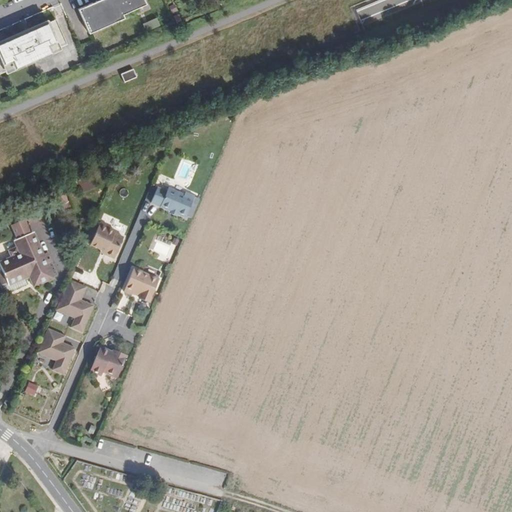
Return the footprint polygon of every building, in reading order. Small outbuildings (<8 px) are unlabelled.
[(118,24),(107,0),(75,14),(86,38),(118,24)] [(143,9),(139,0),(107,0),(118,24),(122,22),(121,19),(143,9)] [(65,52),(53,27),(45,31),(56,56),(65,52)] [(56,56),(45,31),(21,41),(32,67),(56,56)] [(32,67),(21,41),(0,50),(0,65),(6,78),(32,67)] [(134,71),(123,77),(127,85),(139,79),(134,71)] [(57,158),(44,164),(47,171),(60,166),(57,158)] [(75,178),(82,193),(102,184),(96,169),(75,178)] [(184,217),(193,198),(184,194),(183,196),(167,189),(165,192),(160,190),(154,193),(149,203),(168,211),(176,213),(184,217)] [(65,193),(57,196),(64,212),(72,208),(65,193)] [(53,278),(34,234),(32,235),(26,220),(12,227),(18,240),(17,241),(19,247),(10,251),(13,258),(1,264),(5,273),(10,284),(31,275),(33,279),(36,285),(53,278)] [(112,259),(122,239),(112,235),(113,232),(99,225),(90,246),(99,250),(103,253),(103,255),(112,259)] [(159,302),(168,281),(143,270),(133,292),(141,296),(143,293),(150,296),(149,297),(159,302)] [(0,277),(8,295),(29,285),(27,281),(33,279),(31,275),(10,284),(5,273),(0,274),(0,277)] [(95,307),(81,301),(87,288),(69,281),(56,312),(74,320),(70,329),(84,335),(95,307)] [(77,350),(62,344),(65,337),(48,329),(37,355),(56,363),(52,372),(66,377),(77,350)] [(123,379),(133,357),(122,352),(121,355),(106,349),(96,370),(105,375),(107,371),(111,373),(123,379)] [(40,387),(28,384),(26,394),(37,397),(40,387)]
